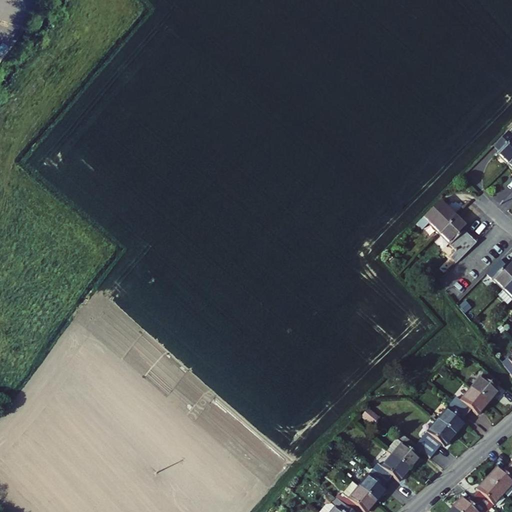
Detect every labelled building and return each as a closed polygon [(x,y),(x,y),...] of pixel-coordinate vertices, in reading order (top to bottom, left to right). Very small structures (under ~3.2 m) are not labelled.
[(511,129),(500,141),(506,147),(503,150),(511,159),(511,129)] [(432,218),(443,229),(460,213),(444,195),(422,216),(428,222),(432,218)] [(453,252),(460,259),(481,239),(468,226),(471,224),(460,213),(443,229),(459,246),(453,252)] [(504,256),(490,268),(507,286),(511,280),(511,258),(508,261),(504,256)] [(511,290),(507,286),(501,291),(511,302),(511,301),(511,290)] [(471,383),(489,398),(498,386),(496,384),(500,379),(485,366),(471,383)] [(472,405),(479,410),(489,398),(471,383),(461,395),(458,392),(453,398),(467,410),(472,405)] [(438,416),(457,431),(466,419),(463,416),(467,410),(453,398),(438,416)] [(372,427),(379,420),(368,410),(361,417),(372,427)] [(422,446),(430,454),(442,440),(446,443),(457,431),(438,416),(416,442),(422,446)] [(402,429),(388,445),(393,450),(408,434),(402,429)] [(408,434),(393,450),(411,466),(421,454),(418,451),(422,446),(416,442),(408,434)] [(374,466),(389,479),(395,472),(401,478),(411,466),(393,450),(382,463),(378,460),(374,466)] [(421,454),(411,466),(414,468),(424,457),(421,454)] [(501,462),(489,475),(506,491),(511,484),(511,462),(507,468),(501,462)] [(359,483),(377,498),(387,486),(385,484),(389,479),(374,466),(359,483)] [(336,492),(356,510),(361,504),(367,509),(377,498),(359,483),(351,475),(336,492)] [(482,488),(477,494),(491,507),(506,491),(489,475),(479,486),(482,488)] [(325,511),(359,511),(356,510),(336,492),(331,498),(328,498),(320,508),(325,511)] [(466,494),(454,506),(460,511),(481,511),(483,510),(484,511),(486,511),(491,507),(477,494),(472,499),(466,494)]
